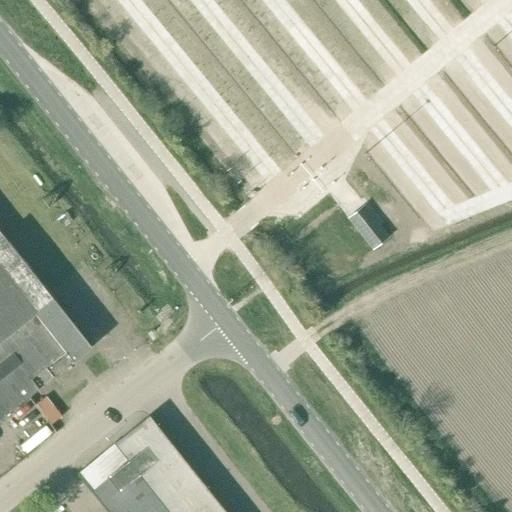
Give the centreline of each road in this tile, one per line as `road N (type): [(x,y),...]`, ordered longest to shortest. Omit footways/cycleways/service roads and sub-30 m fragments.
road 1 (primary): [(221,316),(0,35)]
road 2 (primary): [(376,511),(221,316)]
road 3 (unclassified): [(0,504),(154,378)]
road 4 (unclassified): [(253,511),(154,378)]
